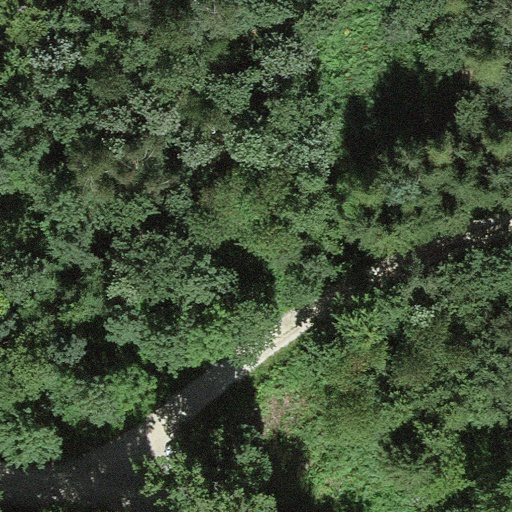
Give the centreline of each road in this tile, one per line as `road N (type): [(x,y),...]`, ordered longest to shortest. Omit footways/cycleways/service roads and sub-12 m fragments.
road 1 (track): [(511,219),(390,264),(267,338),(168,412),(106,498)]
road 2 (track): [(0,477),(174,511)]
